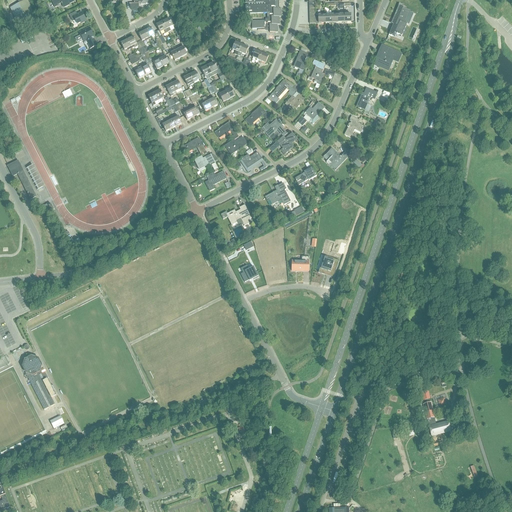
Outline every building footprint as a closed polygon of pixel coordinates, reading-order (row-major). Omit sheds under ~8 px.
[(10,8),(21,30),(37,21),(27,0),(10,8)] [(62,5),(64,8),(69,5),(69,4),(75,1),(74,0),(57,0),(52,2),(55,7),(57,6),(61,3),(62,5)] [(138,13),(139,13),(139,3),(141,3),(141,5),(149,4),(149,0),(152,0),(151,0),(133,0),(133,4),(129,4),(129,5),(129,6),(130,7),(130,8),(131,9),(131,10),(132,10),(132,11),(133,11),(134,12),(135,12),(136,13),(137,13),(138,13)] [(265,19),(265,21),(253,21),(253,19),(247,19),(247,27),(252,27),(252,30),(258,29),(258,31),(266,30),(266,29),(269,29),(270,33),(278,33),(278,25),(280,25),(279,17),(282,17),(281,9),(279,9),(278,0),(245,0),(245,4),(247,4),(247,6),(245,6),(246,14),(267,13),(267,19),(265,19)] [(396,19),(391,32),(389,35),(393,37),(395,33),(402,37),(408,24),(405,23),(409,12),(405,10),(406,9),(404,8),(405,7),(400,5),(394,19),(396,19)] [(81,23),(81,24),(86,21),(82,13),(78,15),(76,12),(69,15),(73,22),(75,21),(77,25),(81,23)] [(325,15),(319,15),(319,17),(315,17),(315,21),(315,23),(319,23),(319,24),(325,23),(325,15)] [(169,19),(163,22),(168,32),(174,29),(169,19)] [(168,32),(163,22),(156,25),(160,33),(164,31),(165,34),(168,32)] [(88,44),(90,49),(97,46),(94,39),(92,40),(91,38),(94,36),(90,28),(80,33),(81,36),(80,38),(82,39),(84,41),(87,40),(88,42),(88,44)] [(151,28),(145,32),(149,40),(152,39),(151,37),(155,35),(151,28)] [(149,40),(145,32),(139,35),(142,42),(146,40),(146,42),(149,40)] [(134,37),(127,41),(131,49),(134,48),(135,48),(138,47),(134,37)] [(131,49),(127,41),(121,44),(125,51),(128,49),(129,50),(131,49)] [(234,54),(238,55),(242,45),(235,42),(233,49),(236,51),(234,54)] [(242,45),(238,55),(241,57),(242,53),(245,55),(248,48),(242,45)] [(181,49),(177,51),(181,58),(187,55),(183,46),(180,47),(181,49)] [(379,66),(384,68),(387,70),(392,59),(398,62),(402,55),(383,46),(374,65),(379,67),(379,66)] [(154,49),(149,52),(145,54),(148,60),(151,58),(149,54),(155,51),(154,49)] [(181,58),(177,51),(174,52),(173,51),(171,52),(175,61),(181,58)] [(253,58),(259,60),(262,53),(256,51),(253,58)] [(305,60),(307,54),(301,51),(294,67),(304,71),(307,63),(303,62),(304,59),(305,60)] [(262,53),(259,60),(266,63),(269,56),(262,53)] [(162,58),(159,60),(163,67),(169,64),(164,54),(161,56),(162,58)] [(163,67),(159,60),(156,61),(155,59),(152,61),(157,70),(163,67)] [(324,75),(321,73),(325,65),(314,61),(313,64),(316,66),(311,78),(313,79),(318,81),(317,84),(320,85),(324,76),(324,75)] [(218,74),(221,80),(216,82),(217,83),(217,84),(226,79),(222,72),(223,72),(219,66),(216,67),(214,63),(208,66),(213,76),(218,74)] [(144,66),(141,68),(145,76),(152,73),(148,66),(145,68),(144,66)] [(210,78),(213,76),(208,66),(202,69),(205,77),(209,75),(210,78)] [(145,76),(141,68),(138,69),(139,71),(136,73),(139,79),(145,76)] [(326,70),(324,75),(324,76),(328,78),(329,75),(334,77),(329,89),(335,92),(338,85),(339,85),(342,76),(326,70)] [(196,72),(190,75),(194,83),(200,79),(196,72)] [(194,83),(190,75),(184,78),(188,86),(194,83)] [(178,81),(172,85),(176,92),(182,89),(178,81)] [(287,94),(292,98),(293,96),(296,93),(283,81),(277,88),(278,88),(269,97),(276,103),(279,100),(277,98),(286,89),(289,92),(287,94)] [(176,92),(172,85),(166,88),(171,97),(173,96),(172,94),(176,92)] [(66,98),(74,94),(71,88),(63,92),(66,98)] [(375,101),(378,93),(367,88),(364,93),(365,94),(364,96),(362,95),(356,107),(365,111),(368,104),(367,104),(370,99),(375,101)] [(232,89),(226,92),(229,99),(235,96),(232,89)] [(160,91),(154,94),(158,101),(164,98),(160,91)] [(229,99),(226,92),(220,95),(223,102),(229,99)] [(293,96),(292,98),(286,104),(290,109),(292,106),(295,109),(307,97),(301,92),(297,96),(298,97),(296,99),(293,96)] [(155,103),(158,101),(154,94),(148,97),(154,107),(156,106),(155,103)] [(207,100),(206,97),(203,99),(203,101),(202,102),(201,104),(205,112),(211,109),(207,100)] [(210,99),(207,100),(211,109),(218,106),(214,99),(211,100),(210,99)] [(319,103),(314,107),(313,109),(311,107),(305,113),(311,119),(309,121),(313,125),(313,124),(314,123),(319,117),(317,115),(324,108),(319,103)] [(264,122),(266,125),(267,124),(271,120),(260,107),(253,113),(245,120),(250,126),(252,124),(262,115),(266,120),(264,122)] [(192,108),(189,109),(194,118),(200,115),(196,108),(193,110),(192,108)] [(194,118),(189,109),(186,111),(187,113),(184,114),(188,121),(194,118)] [(175,117),(171,119),(176,127),(182,124),(179,117),(178,117),(175,119),(175,117)] [(302,117),(299,123),(305,126),(307,120),(302,117)] [(361,133),(364,126),(358,123),(359,120),(352,117),(350,120),(352,121),(349,126),(348,126),(347,127),(349,128),(345,135),(350,138),(355,130),(361,133)] [(171,119),(162,123),(166,132),(176,127),(171,119)] [(266,125),(262,129),(268,136),(276,130),(283,137),(284,137),(287,134),(280,126),(281,126),(276,120),(271,124),(272,125),(270,127),(267,124),(266,125)] [(232,138),(233,141),(234,140),(239,137),(229,123),(221,128),(221,129),(215,133),(219,139),(231,131),(234,136),(232,138)] [(310,130),(307,125),(302,128),(305,133),(310,130)] [(283,137),(269,149),(272,153),(281,145),(284,149),(281,151),(285,154),(291,148),(289,146),(297,139),(292,133),(288,137),(288,138),(286,139),(285,139),(284,137),(283,137)] [(234,140),(233,141),(225,146),(231,156),(248,144),(244,138),(239,142),(239,143),(237,144),(234,140)] [(198,148),(202,156),(207,154),(199,139),(191,143),(184,147),(187,153),(198,148)] [(330,166),(335,171),(350,156),(346,152),(341,157),(333,148),(325,157),(332,164),(330,166)] [(248,156),(242,160),(248,169),(262,159),(258,153),(253,157),(254,158),(251,160),(248,156)] [(194,160),(199,170),(214,162),(211,155),(206,158),(206,159),(204,161),(201,156),(194,160)] [(353,163),(359,169),(362,166),(356,160),(353,163)] [(31,200),(36,197),(28,180),(29,180),(28,178),(27,178),(18,161),(14,163),(8,166),(13,177),(18,174),(31,200)] [(33,166),(26,169),(37,192),(44,188),(33,166)] [(309,180),(317,176),(312,168),(305,172),(306,174),(304,175),(303,174),(296,179),(299,185),(309,180)] [(213,186),(227,179),(223,172),(218,175),(218,176),(216,177),(214,173),(207,177),(209,181),(206,183),(210,192),(215,189),(213,186)] [(268,196),(265,197),(267,201),(270,200),(272,204),(282,200),(284,205),(290,202),(285,192),(285,190),(286,190),(283,184),(278,187),(278,186),(275,187),(278,192),(277,192),(274,194),(274,193),(268,196)] [(227,212),(221,215),(224,220),(228,217),(232,225),(237,222),(238,222),(241,220),(244,224),(244,226),(252,223),(250,219),(251,218),(248,212),(245,206),(240,208),(242,211),(237,213),(235,210),(231,212),(231,213),(228,214),(227,212)] [(294,211),(296,213),(292,215),(293,218),(304,212),(302,207),(294,211)] [(256,231),(259,236),(264,233),(262,228),(256,231)] [(67,241),(71,249),(81,244),(79,239),(73,241),(72,239),(67,241)] [(253,247),(251,242),(244,246),(246,251),(253,247)] [(341,261),(326,255),(320,272),(326,274),(326,273),(335,277),(341,261)] [(283,257),(267,259),(268,271),(269,271),(269,275),(279,274),(278,270),(284,269),(283,257)] [(309,272),(309,257),(302,257),(302,261),(292,261),(291,271),(296,271),(296,270),(303,270),(303,272),(306,272),(309,272)] [(243,274),(241,275),(245,283),(249,281),(250,282),(254,280),(254,281),(259,278),(254,267),(249,270),(247,266),(241,269),(243,274)] [(32,357),(25,360),(23,367),(26,373),(26,374),(44,410),(55,405),(51,397),(56,395),(45,372),(43,373),(40,368),(41,365),(38,359),(32,357)] [(439,400),(441,406),(447,404),(445,397),(439,400)] [(435,418),(431,403),(423,405),(427,420),(428,420),(429,425),(435,423),(434,418),(435,418)] [(50,422),(53,427),(54,429),(65,424),(61,416),(50,422)] [(429,427),(431,437),(451,431),(448,422),(429,427)] [(2,498),(3,501),(0,502),(0,505),(2,510),(7,508),(10,507),(6,497),(2,498)]
